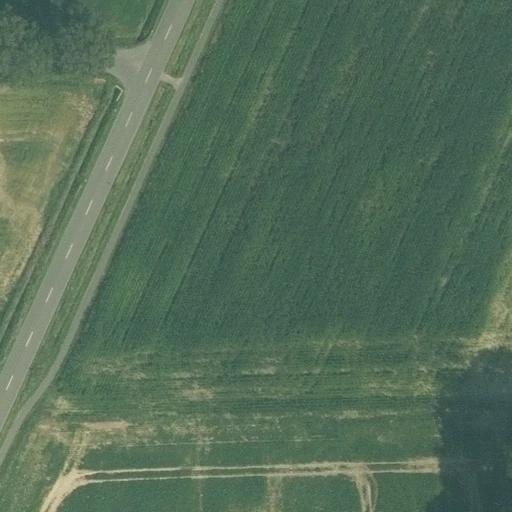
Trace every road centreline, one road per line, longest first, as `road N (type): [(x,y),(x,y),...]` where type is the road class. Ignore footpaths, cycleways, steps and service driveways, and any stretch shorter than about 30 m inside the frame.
road 1 (tertiary): [(148,74),(0,395)]
road 2 (residential): [(148,74),(119,62),(0,63)]
